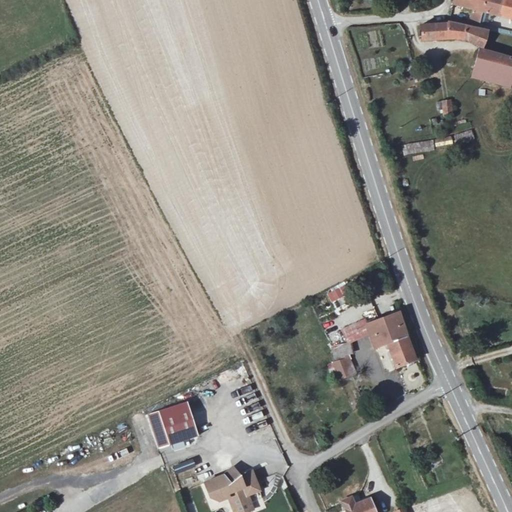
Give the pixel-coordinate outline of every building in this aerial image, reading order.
[(511,0),(453,0),(452,4),(511,18),(511,0)] [(506,86),(511,68),(511,63),(511,58),(480,50),(480,48),(484,29),(447,21),(447,23),(421,25),(422,40),(449,39),(466,40),(479,47),(471,77),(484,81),(485,80),(506,86)] [(442,102),(443,110),(443,114),(452,113),(451,101),(442,102)] [(339,287),(331,290),(334,299),(342,296),(339,287)] [(372,317),(344,329),(347,334),(352,338),(369,329),(377,348),(387,344),(396,367),(418,362),(399,313),(376,323),(372,317)] [(348,356),(345,343),(335,346),(338,357),(348,356)] [(351,375),(343,360),(333,365),(341,380),(351,375)] [(147,415),(158,449),(198,436),(187,402),(147,415)] [(236,468),(225,475),(232,484),(242,477),(236,468)] [(225,475),(201,484),(206,499),(214,503),(224,499),(228,511),(252,511),(254,511),(249,497),(261,493),(255,473),(242,477),(232,484),(225,475)] [(375,511),(369,498),(355,504),(352,497),(342,501),(347,511),(375,511)] [(255,511),(263,508),(259,498),(252,501),(255,511)]
